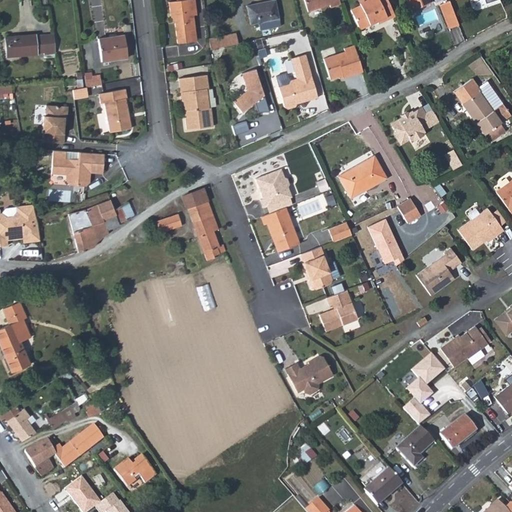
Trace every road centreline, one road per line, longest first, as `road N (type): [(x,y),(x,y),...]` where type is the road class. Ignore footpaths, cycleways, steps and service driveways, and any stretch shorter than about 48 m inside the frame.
road 1 (residential): [(215,175),(428,80),(488,34)]
road 2 (residential): [(0,266),(84,259),(215,175)]
road 3 (residential): [(215,175),(166,148),(143,0)]
road 4 (residential): [(271,316),(215,175)]
